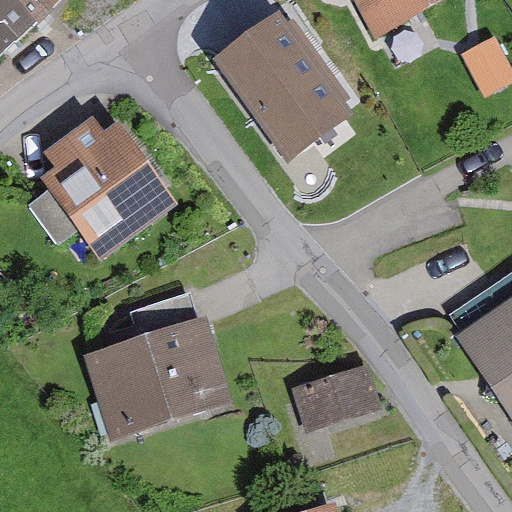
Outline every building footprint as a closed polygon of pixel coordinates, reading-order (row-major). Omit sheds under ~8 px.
[(0,0),(0,84),(95,0),(0,0)] [(354,0),(374,39),(450,0),(354,0)] [(285,16),(221,60),(290,160),(354,115),(285,16)] [(491,46),(467,59),(484,92),(509,79),(491,46)] [(64,195),(38,213),(69,256),(93,239),(113,267),(198,206),(141,127),(124,139),(112,122),(59,159),(70,175),(57,184),(64,195)] [(511,304),(459,340),(511,417),(511,304)] [(221,326),(92,361),(115,444),(244,409),(221,326)] [(381,374),(303,397),(315,437),(393,414),(381,374)]
